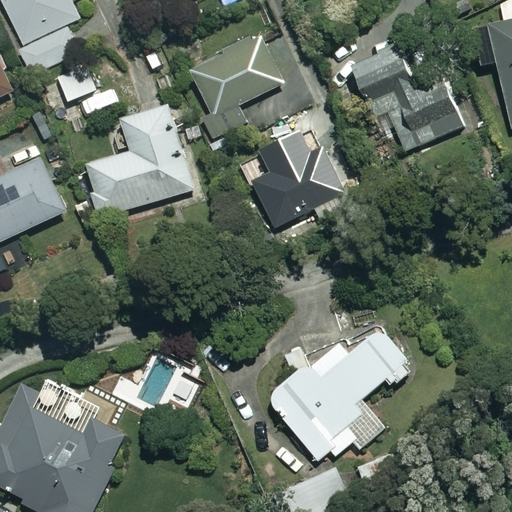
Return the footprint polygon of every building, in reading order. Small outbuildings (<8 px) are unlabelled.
[(83,20),(73,0),(4,0),(27,48),(22,50),(33,74),(82,52),(70,26),(83,20)] [(511,0),(502,3),(507,26),(476,33),(484,66),(499,63),(511,116),(511,0)] [(428,36),(357,65),(372,100),(384,95),(408,151),(467,127),(428,36)] [(287,84),(265,37),(194,72),(214,115),(205,119),(216,141),(252,123),(243,105),(287,84)] [(0,100),(15,93),(0,59),(0,100)] [(99,92),(96,64),(61,77),(70,102),(99,92)] [(198,191),(173,106),(126,120),(135,152),(89,166),(105,218),(198,191)] [(313,154),(304,135),(268,152),(278,172),(256,182),(277,228),(349,195),(327,147),(313,154)] [(0,277),(13,272),(7,260),(21,253),(14,238),(69,212),(46,160),(0,181),(0,277)] [(335,450),(339,455),(356,442),(361,449),(389,428),(366,398),(391,379),(395,385),(417,369),(384,325),(350,351),(343,342),(318,361),(303,342),(284,356),(299,375),(271,396),(320,461),(335,450)] [(87,432),(34,403),(0,464),(0,485),(45,510),(43,511),(94,511),(134,440),(95,418),(87,432)] [(342,511),(356,506),(340,467),(290,489),(299,511),(342,511)]
